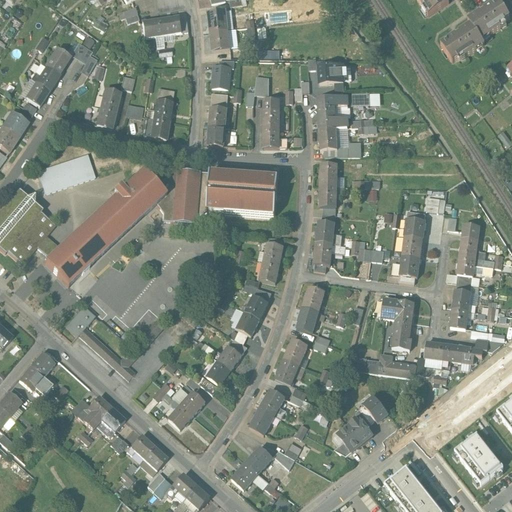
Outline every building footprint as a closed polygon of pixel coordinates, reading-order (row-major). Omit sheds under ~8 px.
[(232,0),(227,1),(229,9),(245,5),(244,0),(232,0)] [(415,0),(428,19),(449,5),(445,0),(415,0)] [(470,27),(481,43),(500,30),(499,28),(505,25),(504,24),(509,20),(497,3),(483,12),(484,14),(480,16),(479,15),(467,23),(470,27)] [(226,14),(208,16),(210,35),(228,33),(226,14)] [(92,25),(103,32),(106,26),(95,20),(92,25)] [(179,20),(160,23),(163,38),(181,35),(179,23),(179,20)] [(109,36),(126,27),(123,22),(106,31),(109,36)] [(186,22),(179,23),(181,35),(188,34),(186,22)] [(160,23),(142,25),(145,41),(163,38),(160,23)] [(481,43),(470,27),(458,35),(459,36),(456,38),(455,37),(440,47),(452,65),(457,61),(458,62),(463,58),(465,60),(484,47),(481,43)] [(254,30),(247,31),(249,44),(256,43),(254,30)] [(228,33),(210,35),(212,54),(230,52),(228,33)] [(43,40),(35,51),(38,53),(42,48),(45,42),(43,40)] [(92,54),(79,45),(72,56),(86,65),(92,54)] [(165,51),(158,53),(159,60),(166,58),(165,51)] [(57,52),(45,70),(46,70),(58,78),(70,60),(57,52)] [(86,65),(81,74),(88,78),(97,63),(90,58),(86,65)] [(316,63),(308,63),(309,74),(316,73),(316,63)] [(219,70),(213,69),(212,91),(228,92),(230,71),(219,70)] [(342,69),(318,70),(319,88),(343,86),(342,69)] [(46,70),(40,79),(35,76),(31,82),(36,86),(49,95),(59,79),(58,78),(46,70)] [(130,92),(133,80),(122,77),(120,90),(130,92)] [(268,81),(256,80),(255,95),(254,98),(268,100),(268,81)] [(301,92),(295,92),(295,104),(302,104),(302,97),(308,97),(308,85),(301,85),(301,92)] [(36,86),(25,102),(39,110),(49,95),(36,86)] [(174,94),(158,92),(153,122),(169,124),(174,94)] [(120,97),(105,93),(101,111),(115,114),(120,97)] [(255,95),(247,95),(246,109),(253,109),(254,98),(255,95)] [(350,95),(350,108),(379,109),(379,95),(350,95)] [(228,98),(214,97),(212,111),(226,112),(228,98)] [(337,101),(317,102),(319,119),(317,119),(318,133),(335,132),(347,131),(346,121),(335,122),(334,111),(338,110),(337,101)] [(143,110),(128,108),(125,120),(141,122),(143,110)] [(115,114),(101,111),(96,129),(111,132),(115,114)] [(212,111),(211,111),(209,130),(224,131),(226,112),(212,111)] [(279,115),(264,114),(263,133),(279,133),(279,115)] [(28,127),(11,116),(2,131),(18,142),(28,127)] [(153,122),(145,121),(144,128),(152,130),(150,140),(166,143),(169,124),(153,122)] [(224,131),(209,130),(207,148),(223,150),(224,131)] [(18,142),(2,131),(0,133),(0,150),(9,156),(18,142)] [(335,132),(318,133),(319,148),(321,147),(321,154),(337,153),(335,132)] [(279,133),(263,133),(263,152),(277,152),(284,152),(284,143),(279,143),(279,133)] [(37,173),(44,196),(94,180),(86,157),(37,173)] [(337,168),(321,168),(321,175),(320,175),(320,180),(320,189),(336,190),(337,168)] [(209,175),(166,172),(166,180),(155,188),(142,174),(141,174),(142,176),(123,193),(120,190),(113,197),(116,200),(61,252),(46,239),(55,228),(41,216),(42,214),(19,194),(0,216),(0,251),(5,256),(7,254),(23,267),(37,250),(51,261),(47,264),(46,264),(46,265),(68,289),(69,288),(68,287),(81,276),(82,277),(89,270),(88,269),(156,206),(163,217),(162,224),(199,227),(199,220),(206,214),(208,215),(208,213),(274,219),(273,220),(275,220),(278,180),(277,180),(277,181),(211,175),(211,174),(209,174),(209,175)] [(336,190),(320,189),(320,198),(319,198),(319,202),(320,202),(320,211),(323,211),(335,211),(336,211),(336,190)] [(376,202),(376,191),(368,191),(367,202),(376,202)] [(445,204),(427,202),(425,213),(444,216),(445,204)] [(425,216),(407,214),(406,222),(424,224),(425,216)] [(335,219),(322,218),(321,225),(334,227),(335,219)] [(448,219),(446,231),(455,233),(457,220),(448,219)] [(424,224),(406,222),(404,240),(421,242),(424,224)] [(321,225),(319,225),(318,232),(317,232),(316,237),(317,237),(316,246),(332,248),(341,249),(342,239),(333,238),(334,227),(321,225)] [(479,231),(464,229),(462,242),(459,260),(475,262),(479,231)] [(421,242),(404,240),(402,259),(419,261),(421,242)] [(284,242),(269,241),(267,247),(283,250),(284,242)] [(332,248),(316,246),(315,255),(314,255),(314,260),(315,260),(314,267),(326,269),(330,269),(332,248)] [(283,250),(267,247),(263,265),(279,268),(283,250)] [(372,253),(365,252),(364,263),(371,264),(372,253)] [(383,254),(372,253),(371,264),(382,265),(383,254)] [(244,261),(237,259),(236,266),(242,268),(244,261)] [(419,261),(402,259),(399,278),(415,280),(417,280),(419,261)] [(475,262),(459,260),(457,278),(458,278),(472,280),(474,269),(475,262)] [(494,264),(475,262),(474,269),(493,272),(494,271),(501,272),(502,265),(494,264)] [(279,268),(263,265),(260,283),(275,286),(279,268)] [(415,280),(399,278),(398,285),(414,287),(415,280)] [(472,280),(458,278),(457,286),(471,288),(472,280)] [(259,285),(247,281),(245,287),(257,292),(259,285)] [(471,288),(457,286),(456,294),(470,296),(471,288)] [(257,292),(245,287),(243,293),(254,297),(254,300),(266,306),(269,296),(257,292)] [(324,295),(309,291),(307,298),(306,297),(302,311),(318,315),(324,295)] [(456,294),(455,293),(452,312),(467,314),(470,296),(456,294)] [(230,301),(224,298),(221,303),(227,306),(230,301)] [(254,300),(253,299),(245,316),(259,323),(267,306),(266,306),(254,300)] [(227,306),(221,303),(218,310),(224,313),(227,306)] [(413,306),(386,303),(383,321),(395,323),(411,325),(413,306)] [(83,310),(66,329),(76,339),(78,338),(84,331),(94,320),(83,310)] [(318,315),(302,311),(298,324),(299,325),(297,332),(312,336),(318,315)] [(354,311),(352,319),(340,315),(338,321),(345,323),(358,328),(363,313),(354,311)] [(467,314),(452,312),(450,330),(465,332),(467,314)] [(259,323),(245,316),(236,332),(250,339),(259,323)] [(345,323),(338,321),(336,328),(343,330),(345,323)] [(120,363),(84,331),(78,338),(128,384),(135,376),(128,370),(165,329),(158,322),(120,363)] [(411,325),(395,323),(391,351),(409,354),(410,343),(408,342),(411,325)] [(12,341),(0,329),(0,351),(1,353),(12,341)] [(313,350),(325,353),(328,341),(316,338),(313,350)] [(247,350),(233,342),(229,348),(242,357),(247,350)] [(475,352),(463,350),(461,366),(473,367),(474,360),(482,361),(483,354),(487,354),(489,343),(477,342),(475,352)] [(293,343),(290,350),(289,349),(283,363),(299,369),(307,350),(293,343)] [(204,348),(199,344),(195,350),(201,354),(204,348)] [(445,348),(426,346),(424,361),(443,363),(445,348)] [(463,350),(445,348),(443,363),(441,373),(449,374),(451,364),(461,366),(463,350)] [(195,350),(191,355),(197,359),(201,354),(195,350)] [(227,350),(217,365),(230,374),(240,359),(227,350)] [(54,367),(42,357),(30,370),(43,381),(54,367)] [(416,369),(391,366),(392,361),(381,359),(380,364),(378,377),(413,382),(416,369)] [(366,367),(362,366),(362,362),(356,361),(352,374),(378,377),(380,364),(367,363),(366,367)] [(299,369),(283,363),(278,376),(279,376),(276,383),(290,389),(299,369)] [(230,374),(217,365),(206,380),(219,390),(230,374)] [(43,381),(30,370),(19,384),(31,394),(34,391),(44,399),(52,389),(43,381)] [(330,375),(323,373),(321,378),(327,381),(330,375)] [(327,381),(321,378),(318,385),(324,387),(327,381)] [(218,391),(204,381),(199,387),(213,399),(218,391)] [(170,390),(165,386),(161,391),(166,395),(170,390)] [(68,393),(62,388),(58,394),(63,398),(68,393)] [(204,406),(185,388),(172,402),(180,409),(192,420),(204,406)] [(166,395),(161,391),(156,396),(161,400),(166,395)] [(63,398),(58,394),(54,399),(59,403),(63,398)] [(271,394),(268,400),(267,399),(259,412),(274,420),(284,401),(271,394)] [(8,396),(0,405),(0,411),(10,420),(21,406),(8,396)] [(99,400),(87,412),(91,415),(83,424),(93,433),(101,424),(112,412),(99,400)] [(363,408),(364,409),(375,423),(377,426),(388,418),(374,400),(363,408)] [(80,403),(71,414),(77,419),(86,408),(80,403)] [(511,405),(497,417),(511,435),(511,405)] [(192,420),(180,409),(168,423),(179,433),(192,420)] [(360,413),(370,427),(375,423),(364,409),(359,413),(360,413)] [(0,411),(0,431),(10,420),(0,411)] [(112,412),(101,424),(114,436),(125,424),(112,412)] [(274,420),(259,412),(253,424),(254,425),(250,431),(264,438),(274,420)] [(370,427),(360,413),(355,417),(358,421),(366,431),(370,427)] [(358,421),(348,430),(362,448),(373,439),(366,431),(358,421)] [(308,431),(302,427),(298,433),(304,437),(308,431)] [(29,428),(25,433),(30,437),(34,432),(29,428)] [(348,430),(337,438),(343,446),(352,456),(362,448),(348,430)] [(25,433),(21,438),(26,442),(30,437),(25,433)] [(304,437),(298,433),(295,439),(301,442),(304,437)] [(82,434),(78,440),(83,444),(87,439),(82,434)] [(12,446),(3,438),(0,441),(0,445),(7,452),(12,446)] [(154,450),(141,438),(130,451),(143,463),(154,450)] [(504,471),(477,438),(455,456),(481,489),(504,471)] [(87,439),(83,444),(88,448),(92,443),(87,439)] [(118,439),(110,447),(115,451),(123,443),(118,439)] [(291,446),(284,457),(294,463),(295,463),(301,452),(291,446)] [(343,446),(334,453),(346,460),(352,456),(343,446)] [(154,450),(143,463),(156,475),(167,462),(154,450)] [(261,451),(256,456),(255,455),(246,466),(258,477),(272,461),(261,451)] [(284,457),(279,454),(275,459),(289,472),(294,463),(284,457)] [(258,477),(246,466),(236,477),(237,477),(232,483),(244,493),(258,477)] [(438,511),(407,471),(384,489),(402,511),(438,511)] [(125,473),(121,478),(126,483),(130,478),(125,473)] [(197,489),(184,477),(166,497),(171,502),(178,494),(186,501),(197,489)] [(130,478),(126,483),(130,487),(135,482),(130,478)] [(279,486),(273,481),(269,487),(275,491),(279,486)] [(275,491),(269,487),(265,492),(271,496),(275,491)] [(197,489),(186,501),(197,511),(199,511),(210,501),(197,489)]
